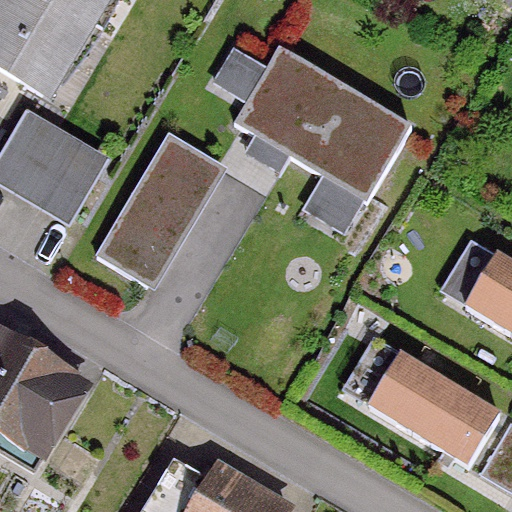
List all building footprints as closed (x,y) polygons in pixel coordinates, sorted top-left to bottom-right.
[(38,98),(82,26),(38,0),(0,0),(0,75),(9,81),(38,98)] [(38,0),(82,26),(97,0),(38,0)] [(274,54),(229,128),(362,208),(406,134),(274,54)] [(98,170),(23,124),(0,162),(0,181),(68,222),(98,170)] [(212,169),(164,141),(93,261),(141,290),(212,169)] [(511,271),(493,260),(462,311),(511,342),(511,271)] [(64,383),(0,344),(0,458),(29,475),(70,407),(55,398),(64,383)] [(364,412),(438,456),(464,473),(496,421),(396,361),(364,412)] [(511,489),(511,437),(489,476),(511,489)] [(277,511),(214,474),(206,489),(194,482),(187,494),(162,480),(143,511),(277,511)]
